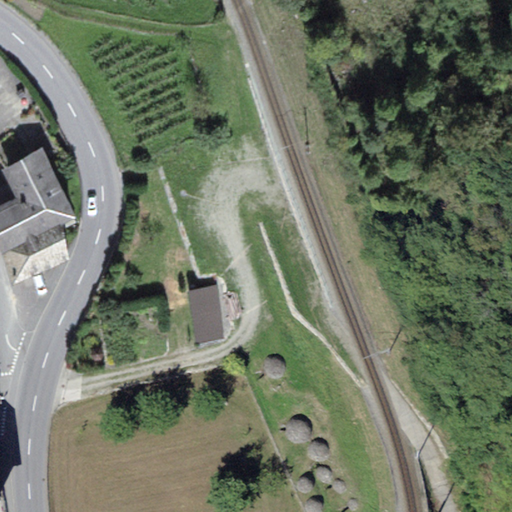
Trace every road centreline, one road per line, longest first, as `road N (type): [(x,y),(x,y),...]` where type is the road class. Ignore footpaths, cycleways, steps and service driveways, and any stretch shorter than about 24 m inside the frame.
road 1 (primary): [(41,369),(84,276),(104,191),(94,149),(50,71),(0,23)]
road 2 (track): [(41,369),(81,386),(238,348)]
road 3 (track): [(238,348),(250,315),(216,198),(234,171)]
road 4 (track): [(234,171),(263,175),(324,319)]
road 5 (primary): [(32,511),(30,448),(41,369)]
